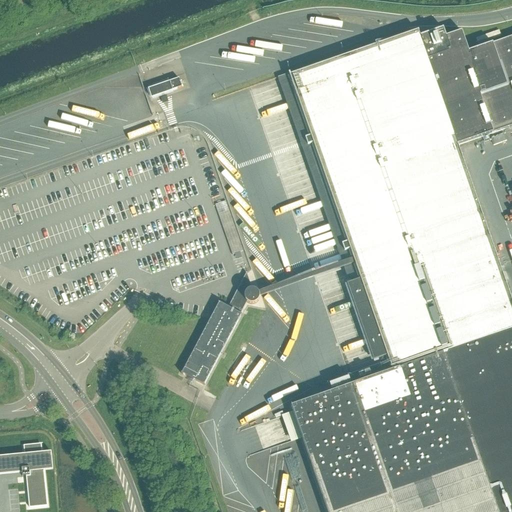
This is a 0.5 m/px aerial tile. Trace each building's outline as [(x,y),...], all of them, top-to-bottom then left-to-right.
[(347,376),(351,387),(291,407),(293,413),(282,417),(291,443),(302,439),(326,511),(511,511),(511,302),(457,146),(511,127),(511,37),(468,53),(461,32),(446,38),(443,29),(419,37),(418,32),(290,76),(289,74),(288,75),(289,77),(284,79),(355,284),(345,287),(371,364),(381,360),(383,364),(347,376)] [(153,98),(181,89),(178,80),(150,89),(153,98)] [(506,142),(504,135),(494,139),(493,138),(491,138),(492,140),(491,140),(493,146),(502,143),(503,145),(505,144),(505,142),(506,142)] [(511,167),(509,158),(499,161),(510,199),(511,198),(511,167)] [(182,374),(204,386),(241,315),(240,315),(246,303),(245,302),(245,301),(244,300),(244,299),(244,297),(244,296),(245,295),(245,294),(246,294),(247,293),(248,292),(250,291),(251,291),(252,291),(246,274),(228,309),(219,304),(182,374)] [(265,418),(273,445),(285,442),(278,415),(265,418)] [(24,455),(0,457),(0,475),(22,474),(22,477),(27,477),(30,507),(29,507),(29,508),(47,507),(47,505),(46,505),(43,471),(53,471),(51,452),(41,453),(40,445),(25,447),(25,446),(23,446),(24,455)]
